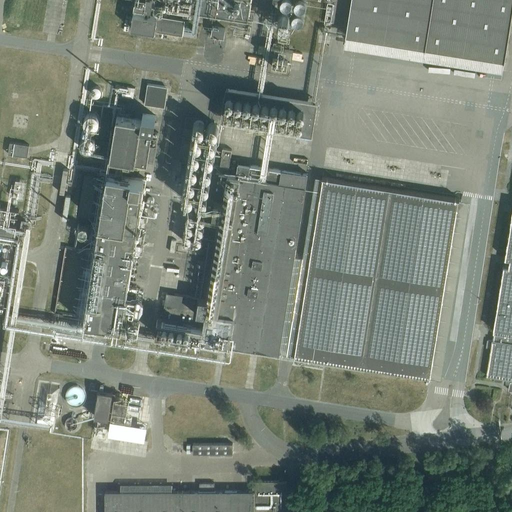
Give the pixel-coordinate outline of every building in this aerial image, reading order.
[(247,19),(250,0),(134,0),(134,2),(247,19)] [(504,61),(511,6),(511,0),(351,0),(345,36),(504,61)] [(182,35),(184,20),(133,12),(131,27),(182,35)] [(224,37),(225,27),(212,25),(211,35),(224,37)] [(144,104),(164,107),(167,87),(147,84),(144,104)] [(312,134),(317,101),(226,86),(220,120),(312,134)] [(100,95),(101,93),(101,91),(101,90),(100,88),(99,87),(97,87),(96,87),(94,87),(93,88),(92,89),(91,91),(91,93),(91,94),(93,96),(94,97),(96,97),(98,97),(99,96),(100,95)] [(146,162),(151,127),(152,127),(154,115),(141,113),(141,119),(115,115),(109,156),(146,162)] [(89,130),(92,130),(94,129),(96,128),(98,126),(99,124),(99,121),(98,119),(97,117),(95,116),(93,115),(91,115),(88,115),(86,117),(85,119),(84,121),(84,124),(85,126),(87,128),(89,130)] [(86,152),(88,152),(91,152),(93,150),(95,148),(95,146),(96,144),(95,141),(94,139),(92,138),(90,137),(87,137),(85,138),(83,139),(81,141),(80,143),(80,146),(81,149),(83,151),(86,152)] [(26,157),(28,145),(9,142),(7,154),(26,157)] [(278,353),(304,186),(305,176),(236,166),(235,175),(228,174),(231,150),(222,149),(218,173),(204,264),(197,263),(196,268),(203,269),(198,298),(166,292),(162,320),(156,319),(154,334),(278,353)] [(120,329),(143,178),(106,172),(83,323),(120,329)] [(429,376),(457,197),(322,177),(323,178),(296,356),(429,376)] [(9,224),(12,209),(0,207),(0,238),(14,241),(16,225),(9,224)] [(511,209),(505,257),(509,258),(508,265),(503,264),(493,329),(494,329),(492,339),(487,375),(510,379),(509,386),(511,386),(511,209)] [(108,418),(112,392),(98,390),(94,416),(108,418)] [(232,453),(232,443),(193,443),(193,453),(232,453)] [(268,511),(268,510),(287,510),(286,502),(286,480),(252,481),(252,490),(105,491),(105,511),(268,511)]
